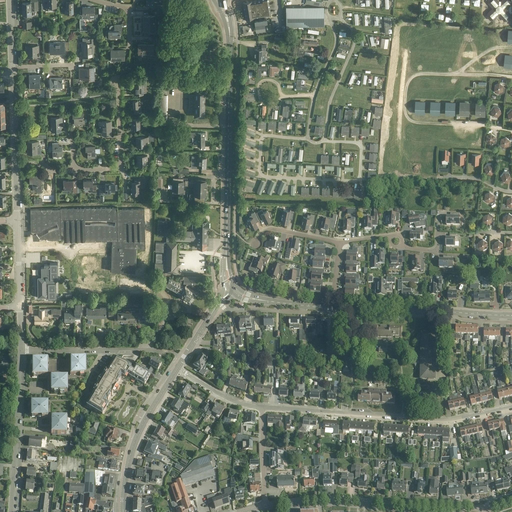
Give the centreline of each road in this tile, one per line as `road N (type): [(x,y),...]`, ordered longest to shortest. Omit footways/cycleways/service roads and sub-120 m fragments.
road 1 (secondary): [(233,289),(226,262),(229,24),(218,0)]
road 2 (residential): [(262,406),(436,421),(511,406)]
road 3 (residential): [(290,501),(480,511)]
road 4 (tertiary): [(511,315),(333,309)]
road 5 (residential): [(11,511),(20,350)]
road 6 (secondary): [(123,511),(131,450),(176,368)]
road 7 (residential): [(171,350),(20,350)]
road 8 (residential): [(439,210),(433,251),(399,247),(397,234),(339,242)]
road 9 (residential): [(116,74),(121,161),(115,169),(74,172)]
